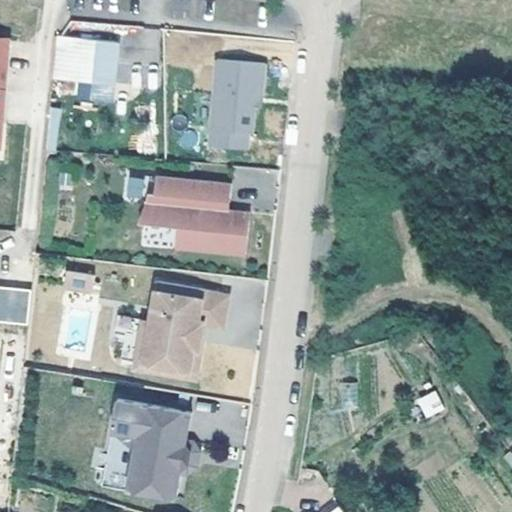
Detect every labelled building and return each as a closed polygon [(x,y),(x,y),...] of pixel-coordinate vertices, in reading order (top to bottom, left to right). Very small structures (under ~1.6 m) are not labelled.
[(118,37),(78,34),(74,77),(113,80),(118,37)] [(0,36),(0,118),(8,37),(0,36)] [(214,57),(205,147),(255,151),(263,62),(214,57)] [(219,168),(144,161),(139,209),(166,211),(164,233),(233,240),(238,196),(216,194),(207,193),(208,186),(217,187),(219,168)] [(217,187),(208,186),(207,193),(216,194),(217,187)] [(91,294),(95,276),(66,270),(62,287),(91,294)] [(146,354),(198,362),(201,344),(206,345),(210,321),(212,309),(207,308),(210,287),(159,278),(146,354)] [(233,291),(210,287),(207,308),(212,309),(210,321),(228,324),(233,291)] [(358,409),(357,381),(338,382),(339,409),(358,409)] [(426,419),(445,410),(435,390),(416,399),(426,419)] [(183,488),(199,403),(123,393),(118,424),(140,428),(133,481),(183,488)] [(511,455),(499,466),(511,481),(511,455)] [(182,511),(148,502),(141,500),(137,511),(182,511)]
